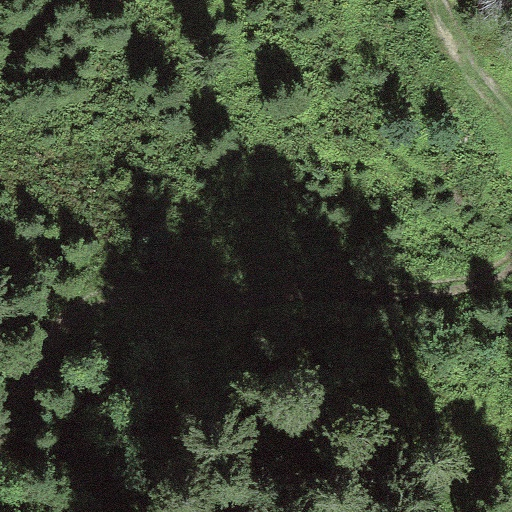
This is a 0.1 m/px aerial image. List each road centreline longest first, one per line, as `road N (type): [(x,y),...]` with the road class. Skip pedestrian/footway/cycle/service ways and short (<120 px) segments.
road 1 (track): [(0,454),(49,347),(89,305),(145,294),(370,295),(459,283),(511,263)]
road 2 (track): [(511,116),(474,71),(434,0)]
